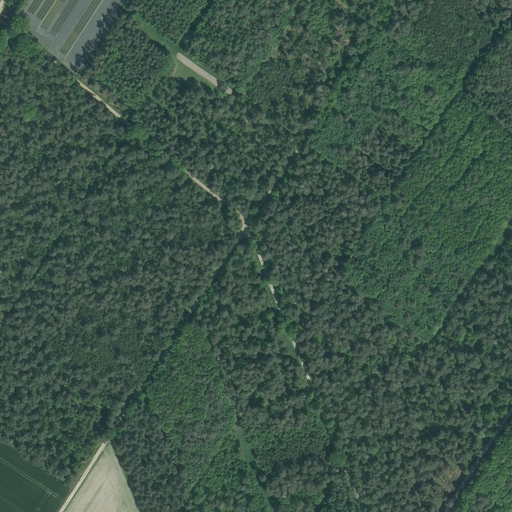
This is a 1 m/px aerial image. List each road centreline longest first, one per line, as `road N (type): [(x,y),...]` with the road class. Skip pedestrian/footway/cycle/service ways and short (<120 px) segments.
road 1 (track): [(246,225),(60,511)]
road 2 (track): [(0,20),(246,225)]
road 3 (track): [(246,225),(365,511)]
road 4 (track): [(394,0),(246,225)]
